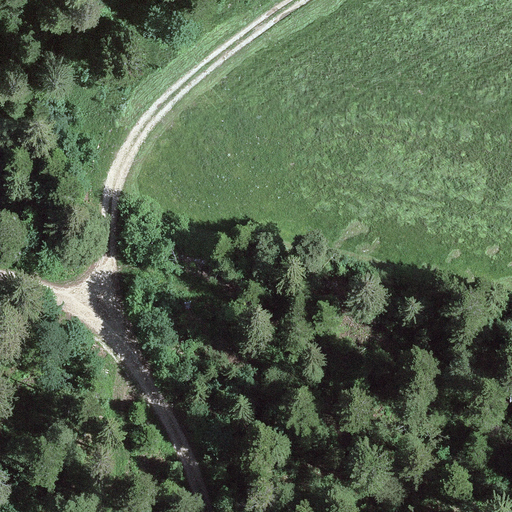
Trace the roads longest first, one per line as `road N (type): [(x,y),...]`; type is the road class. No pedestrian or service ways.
road 1 (track): [(114,317),(111,198),(145,118),(168,92),(297,0)]
road 2 (track): [(0,282),(61,294),(114,317),(208,511)]
road 3 (track): [(114,317),(126,447),(122,511)]
